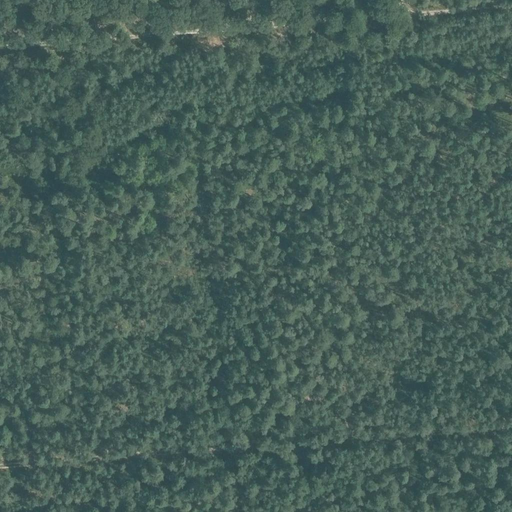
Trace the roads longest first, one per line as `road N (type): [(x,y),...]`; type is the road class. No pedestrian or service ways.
road 1 (track): [(511,425),(391,435),(336,403),(287,405),(236,446),(0,465)]
road 2 (track): [(511,4),(0,43)]
